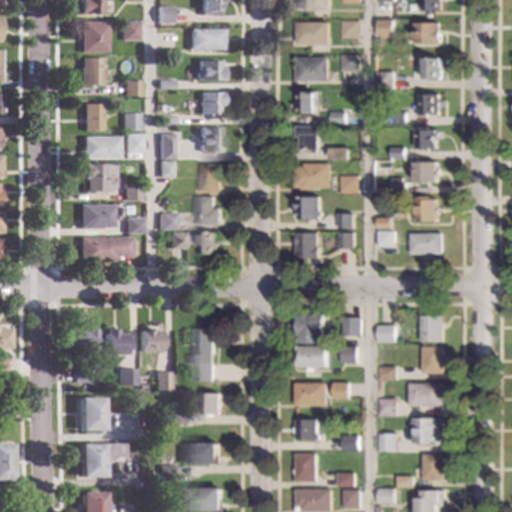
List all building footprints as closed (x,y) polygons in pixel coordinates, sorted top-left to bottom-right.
[(100,0),(100,14),(77,15),(77,0),(100,0)] [(220,0),(220,6),(217,6),(217,17),(197,17),(197,0),(220,0)] [(330,0),(330,10),(297,10),(297,0),(330,0)] [(441,0),(441,10),(421,10),(421,0),(441,0)] [(169,23),(154,23),(154,7),(169,7),(169,23)] [(394,37),(378,37),(378,20),(394,20),(394,37)] [(360,39),(342,39),(342,21),(360,21),(360,39)] [(105,53),(77,53),(77,23),(105,23),(105,53)] [(136,23),(136,41),(118,41),(118,23),(136,23)] [(330,45),(298,46),(298,23),(330,23),(330,45)] [(440,28),(442,28),(442,44),(414,44),(413,24),(440,23),(440,28)] [(219,51),(186,51),(186,30),(219,30),(219,51)] [(361,72),(343,72),(342,56),(361,56),(361,72)] [(329,81),(298,82),(297,58),(329,58),(329,81)] [(101,86),(77,86),(77,68),(78,68),(78,59),(101,59),(101,86)] [(441,80),(425,80),(425,59),(441,59),(441,80)] [(216,67),(219,67),(219,81),(195,81),(195,61),(216,61),(216,67)] [(395,90),(378,90),(378,72),(395,72),(395,90)] [(138,97),(120,97),(120,81),(138,81),(138,97)] [(170,89),(156,90),(156,81),(170,81),(170,89)] [(318,113),(299,114),(298,93),(318,92),(318,113)] [(219,108),(216,108),(217,115),(198,115),(198,93),(219,93),(219,108)] [(441,101),(445,101),(445,109),(441,109),(441,114),(420,115),(420,95),(441,95),(441,101)] [(99,131),(80,132),(79,105),(98,105),(99,131)] [(347,124),(333,124),(333,114),(347,113),(347,124)] [(408,124),(392,124),(392,113),(408,113),(408,124)] [(136,115),(136,131),(119,131),(119,114),(136,115)] [(170,117),(170,125),(156,125),(156,116),(170,117)] [(320,135),(321,135),(321,151),(319,151),(319,153),(313,153),(313,151),(302,151),(302,137),(298,137),(298,127),(320,126),(320,135)] [(217,136),(220,136),(219,148),(217,148),(217,152),(197,152),(197,137),(195,137),(195,127),(217,128),(217,136)] [(432,130),(438,130),(438,149),(417,149),(417,128),(432,128),(432,130)] [(170,160),(156,160),(156,134),(170,134),(170,160)] [(138,153),(121,153),(121,135),(139,135),(138,153)] [(116,159),(78,159),(78,151),(79,151),(79,137),(116,137),(116,159)] [(351,161),(330,161),(330,149),(351,148),(351,161)] [(406,159),(392,159),(392,149),(406,149),(406,159)] [(169,178),(155,178),(155,162),(169,162),(169,178)] [(332,188),(316,188),(316,190),(302,191),(302,188),(295,189),(295,167),(304,166),(304,164),(332,163),(332,188)] [(439,183),(418,183),(418,163),(439,163),(439,183)] [(111,188),(104,192),(83,192),(83,180),(80,180),(80,165),(111,165),(111,188)] [(221,193),(200,193),(200,165),(221,165),(221,193)] [(361,194),(342,194),(342,177),(361,177),(361,194)] [(407,194),(393,195),(392,183),(407,183),(407,194)] [(137,201),(120,201),(120,185),(137,185),(137,201)] [(214,209),(220,209),(221,225),(195,226),(195,198),(214,197),(214,209)] [(321,220),(299,220),(299,199),(321,198),(321,220)] [(431,201),(438,201),(438,209),(442,209),(442,214),(439,214),(439,222),(418,222),(418,198),(431,198),(431,201)] [(110,228),(98,228),(98,229),(79,229),(79,228),(76,228),(76,205),(110,205),(110,228)] [(173,231),(155,231),(155,214),(172,214),(173,231)] [(355,228),(339,228),(339,215),(354,215),(355,228)] [(393,229),(378,230),(378,219),(378,218),(393,218),(393,229)] [(139,234),(121,234),(121,219),(139,219),(139,234)] [(395,247),(379,247),(379,232),(395,232),(395,247)] [(182,249),(167,249),(166,234),(181,233),(182,249)] [(216,241),(219,241),(219,246),(216,246),(216,255),(199,255),(199,233),(216,233),(216,241)] [(354,249),(339,249),(338,233),(354,233),(354,249)] [(319,247),(321,247),(321,259),(298,259),(298,234),(318,234),(319,247)] [(443,255),(411,255),(411,234),(443,234),(443,255)] [(128,257),(112,257),(112,262),(76,263),(76,238),(128,237),(128,257)] [(324,344),(298,344),(298,337),(297,337),(297,315),(324,316),(324,344)] [(443,343),(421,343),(421,316),(443,316),(443,343)] [(361,337),(343,337),(343,318),(362,318),(361,337)] [(395,343),(377,343),(378,326),(396,326),(395,343)] [(8,328),(0,327),(0,348),(8,349),(8,328)] [(149,332),(157,332),(157,353),(136,352),(136,331),(142,331),(142,329),(149,329),(149,332)] [(218,342),(214,342),(214,381),(193,381),(194,329),(218,330),(218,342)] [(93,351),(74,351),(74,368),(85,368),(85,383),(69,383),(69,335),(78,335),(78,332),(84,332),(84,330),(93,330),(93,351)] [(114,335),(122,335),(122,355),(101,355),(101,334),(102,334),(102,330),(114,330),(114,335)] [(327,369),(316,369),(316,373),(308,373),(308,368),(296,368),(296,347),(327,347),(327,369)] [(357,363),(342,363),(342,347),(358,347),(357,363)] [(443,374),(422,374),(422,347),(443,348),(443,374)] [(395,381),(378,381),(378,367),(395,367),(395,381)] [(132,386),(114,386),(114,369),(132,369),(132,386)] [(166,391),(150,391),(150,372),(166,372),(166,391)] [(326,406),(296,406),(296,383),(326,384),(326,406)] [(349,384),(349,400),(334,400),(334,383),(349,384)] [(443,407),(409,407),(409,384),(443,384),(443,407)] [(219,414),(200,414),(201,394),(219,394),(219,414)] [(98,431),(75,431),(74,398),(98,398),(98,431)] [(396,416),(378,416),(379,399),(396,400),(396,416)] [(181,425),(165,425),(165,410),(181,410),(181,425)] [(443,433),(442,433),(441,445),(412,444),(412,418),(443,419),(443,433)] [(318,435),(321,435),(321,441),(296,441),(296,421),(318,421),(318,435)] [(397,452),(379,452),(380,435),(397,435),(397,452)] [(360,450),(344,450),(344,438),(360,438),(360,450)] [(0,480),(8,480),(8,444),(0,443),(0,480)] [(119,458),(110,458),(105,462),(105,463),(98,463),(98,478),(74,478),(74,445),(118,444),(119,458)] [(218,465),(185,465),(185,444),(218,444),(218,465)] [(317,482),(296,481),(296,454),(316,454),(317,454),(317,482)] [(443,481),(423,481),(423,454),(443,455),(443,481)] [(170,466),(172,466),(172,485),(154,485),(154,466),(155,466),(155,456),(170,456),(170,466)] [(355,488),(338,488),(338,473),(355,474),(355,488)] [(413,488),(397,488),(397,476),(413,476),(413,488)] [(139,491),(129,491),(129,484),(139,483),(139,491)] [(222,511),(189,511),(190,508),(177,508),(177,493),(189,493),(189,489),(222,489),(222,511)] [(396,504),(379,504),(379,489),(396,490),(396,504)] [(332,511),(296,511),(297,490),(333,491),(332,511)] [(361,509),(344,509),(344,490),(361,491),(361,509)] [(443,507),(438,507),(438,511),(411,511),(411,507),(417,507),(417,499),(423,499),(423,491),(443,491),(443,507)] [(98,511),(75,511),(75,494),(98,493),(98,511)]
